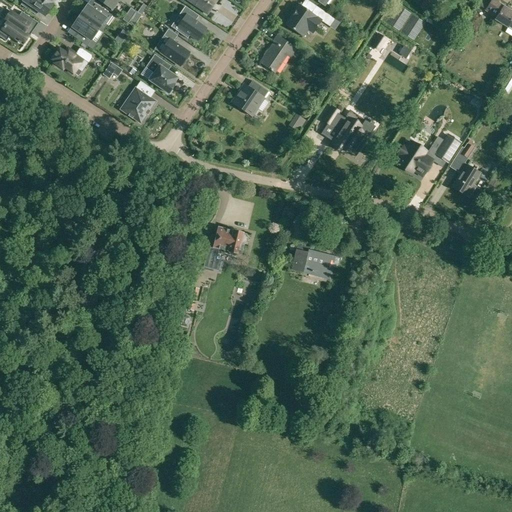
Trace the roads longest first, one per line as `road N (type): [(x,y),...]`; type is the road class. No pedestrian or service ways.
road 1 (unclassified): [(73,511),(157,253),(165,154)]
road 2 (residential): [(428,217),(319,187),(206,170),(165,154)]
road 3 (residential): [(165,154),(267,0)]
road 4 (residential): [(165,154),(26,68)]
